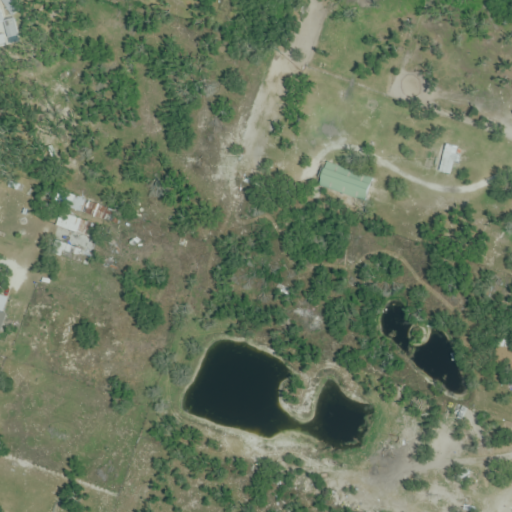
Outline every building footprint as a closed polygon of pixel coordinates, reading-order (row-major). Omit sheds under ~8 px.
[(0,0),(0,21),(3,21),(8,39),(23,35),(14,0),(0,0)] [(453,176),(456,156),(457,147),(443,145),(439,174),(453,176)] [(323,164),(316,188),(364,202),(371,178),(323,164)] [(89,226),(62,213),(48,241),(76,254),(89,226)] [(495,367),(511,367),(511,347),(495,347),(495,367)]
